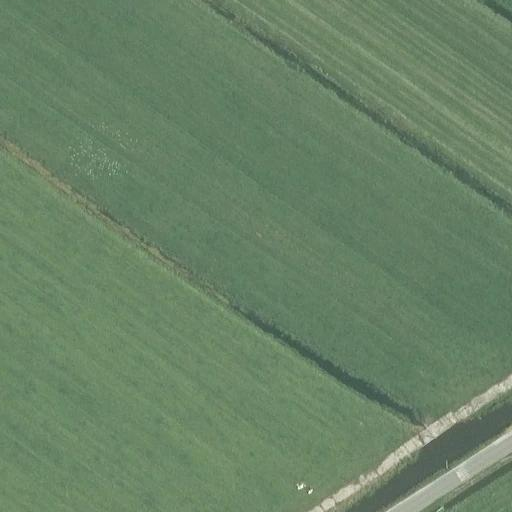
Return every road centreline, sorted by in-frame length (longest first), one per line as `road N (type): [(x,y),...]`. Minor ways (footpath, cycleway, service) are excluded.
road 1 (track): [(511,388),(326,511)]
road 2 (tertiary): [(411,511),(511,444)]
